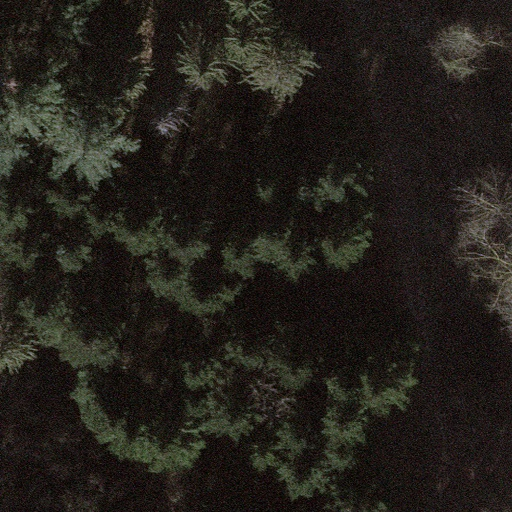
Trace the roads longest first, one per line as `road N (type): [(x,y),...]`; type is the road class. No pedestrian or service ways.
road 1 (track): [(465,511),(356,0)]
road 2 (track): [(0,218),(160,511)]
